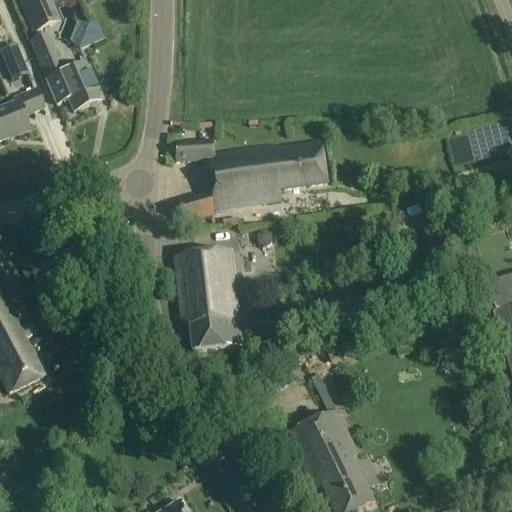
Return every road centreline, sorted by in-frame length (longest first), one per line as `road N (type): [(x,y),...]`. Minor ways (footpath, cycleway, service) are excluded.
road 1 (tertiary): [(268,511),(181,400),(156,341),(146,276),(150,183)]
road 2 (tertiary): [(150,183),(163,0)]
road 3 (residential): [(0,217),(94,186),(150,183)]
